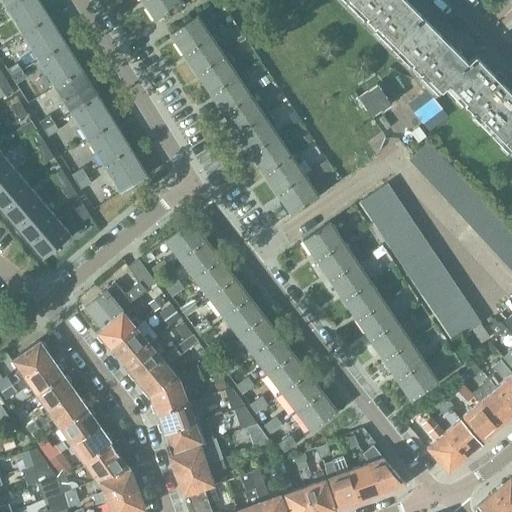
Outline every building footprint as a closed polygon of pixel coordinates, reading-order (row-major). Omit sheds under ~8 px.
[(18,0),(7,7),(23,33),(49,17),(48,17),(37,0),(18,0)] [(143,0),(156,19),(183,1),(182,0),(143,0)] [(353,0),(368,15),(367,17),(375,25),(377,23),(395,42),(422,16),(406,0),(353,0)] [(171,33),(184,53),(211,35),(204,25),(209,21),(203,11),(171,33)] [(422,16),(395,42),(414,61),(413,63),(421,71),(423,69),(442,89),(476,55),(475,54),(468,61),(449,43),(452,39),(444,31),(441,35),(422,16)] [(49,17),(23,33),(39,60),(65,43),(64,43),(49,18),(50,18),(49,17)] [(220,33),(224,40),(231,36),(226,29),(220,33)] [(184,53),(198,73),(224,55),(217,45),(222,41),(216,31),(211,35),(184,53)] [(65,43),(39,60),(55,86),(82,70),(81,69),(81,70),(65,44),(66,44),(65,43)] [(234,52),(239,59),(244,55),(239,48),(234,52)] [(198,73),(211,92),(237,75),(231,64),(236,61),(229,51),(224,55),(198,73)] [(476,55),(442,89),(450,82),(467,100),(466,102),(474,110),(476,109),(494,128),(511,110),(511,92),(502,82),(505,79),(498,71),(494,74),(476,55)] [(17,63),(7,69),(11,76),(22,70),(17,63)] [(26,77),(22,70),(11,76),(16,84),(26,77)] [(82,70),(55,86),(72,112),(98,96),(97,96),(81,71),(82,70)] [(211,92),(224,112),(251,95),(244,84),(249,81),(243,71),(237,75),(211,92)] [(5,78),(0,81),(0,87),(5,95),(13,90),(5,78)] [(224,112),(238,132),(264,115),(257,104),(262,101),(256,91),(251,95),(224,112)] [(98,96),(72,112),(88,139),(114,122),(113,122),(98,97),(98,96)] [(20,102),(12,107),(20,119),(27,114),(20,102)] [(511,110),(494,128),(511,146),(511,148),(511,149),(511,110)] [(238,132),(251,152),(277,135),(271,124),(276,121),(269,111),(264,115),(238,132)] [(49,115),(39,121),(44,129),(54,122),(49,115)] [(31,120),(19,128),(24,135),(36,128),(31,120)] [(58,130),(54,122),(44,129),(48,136),(58,130)] [(114,122),(88,139),(104,165),(130,149),(130,148),(129,148),(114,123),(114,122)] [(251,152),(264,172),(291,155),(284,144),(289,141),(283,131),(277,135),(251,152)] [(47,145),(39,133),(32,138),(39,150),(47,145)] [(410,158),(419,168),(437,151),(428,141),(410,158)] [(47,145),(39,150),(46,162),(54,157),(47,145)] [(130,149),(104,165),(121,192),(147,175),(146,174),(146,175),(130,150),(131,149),(130,149)] [(264,172),(278,192),(304,175),(297,164),(302,161),(296,151),(291,155),(264,172)] [(419,168),(428,177),(446,160),(437,151),(419,168)] [(0,182),(16,169),(3,153),(0,155),(0,182)] [(428,177),(437,187),(455,170),(446,160),(428,177)] [(76,181),(86,175),(82,168),(72,174),(76,181)] [(30,185),(16,169),(0,182),(0,209),(0,210),(0,209),(1,210),(30,185)] [(69,181),(61,169),(54,174),(61,186),(69,181)] [(437,187),(446,196),(464,180),(455,170),(437,187)] [(304,175),(278,192),(292,213),(318,196),(311,184),(316,181),(309,171),(304,175)] [(76,181),(81,189),(91,182),(86,175),(76,181)] [(446,196),(455,206),(472,189),(464,180),(446,196)] [(69,181),(61,186),(68,197),(76,193),(69,181)] [(360,201),(367,211),(394,194),(387,183),(360,201)] [(30,185),(1,210),(14,225),(14,226),(43,201),(30,185)] [(455,206),(463,215),(481,199),(472,189),(455,206)] [(367,211),(374,222),(401,205),(394,194),(367,211)] [(463,215),(472,225),(490,208),(481,199),(463,215)] [(43,201),(14,226),(27,241),(28,241),(57,217),(43,201)] [(90,216),(83,204),(75,209),(83,221),(90,216)] [(374,222),(382,233),(408,215),(401,205),(374,222)] [(472,225),(481,234),(499,218),(490,208),(472,225)] [(382,233),(389,244),(415,226),(408,215),(382,233)] [(57,217),(28,241),(42,259),(71,233),(57,217)] [(481,234),(490,244),(508,227),(499,218),(481,234)] [(165,238),(180,257),(205,238),(191,219),(165,238)] [(304,239),(317,259),(344,241),(330,221),(304,239)] [(389,244),(396,254),(422,237),(415,226),(389,244)] [(490,244),(499,253),(511,241),(511,231),(508,227),(490,244)] [(396,254),(403,265),(430,248),(422,237),(396,254)] [(180,257),(195,277),(220,257),(205,238),(180,257)] [(317,259),(330,279),(357,261),(344,241),(317,259)] [(511,241),(499,253),(508,263),(511,258),(511,241)] [(403,265),(410,276),(437,258),(430,248),(403,265)] [(195,277),(209,296),(235,276),(220,257),(195,277)] [(410,276),(417,287),(444,269),(437,258),(410,276)] [(145,290),(156,282),(138,259),(128,266),(145,290)] [(152,268),(157,275),(169,267),(164,260),(152,268)] [(330,279),(344,299),(370,281),(357,261),(330,279)] [(417,287),(425,297),(451,280),(444,269),(417,287)] [(209,296),(224,315),(249,296),(235,276),(209,296)] [(166,288),(172,296),(183,287),(178,279),(166,288)] [(425,297),(432,308),(458,291),(451,280),(425,297)] [(344,299),(357,319),(384,301),(370,281),(344,299)] [(85,307),(102,327),(122,309),(131,301),(115,282),(85,307)] [(432,308),(439,319),(466,301),(458,291),(432,308)] [(224,315),(238,334),(264,315),(249,296),(224,315)] [(180,307),(185,315),(197,306),(192,299),(180,307)] [(357,319),(371,339),(397,321),(384,301),(357,319)] [(439,319),(446,330),(473,312),(466,301),(439,319)] [(110,347),(136,326),(140,323),(135,316),(131,319),(122,309),(102,327),(97,331),(98,333),(97,336),(102,341),(105,341),(110,347)] [(163,319),(168,326),(180,316),(176,310),(163,319)] [(473,312),(446,330),(453,340),(480,323),(473,312)] [(238,334),(253,353),(279,334),(264,315),(238,334)] [(511,333),(511,317),(511,316),(503,323),(511,333)] [(194,327),(200,334),(211,326),(206,319),(194,327)] [(371,339),(384,359),(411,341),(397,321),(371,339)] [(184,322),(179,326),(185,335),(191,331),(184,322)] [(490,336),(481,323),(472,328),(481,342),(490,336)] [(118,357),(124,363),(153,339),(148,332),(144,335),(136,326),(110,347),(111,349),(110,351),(115,357),(118,357)] [(146,395),(150,394),(180,378),(168,364),(172,361),(197,340),(193,334),(166,354),(162,357),(136,379),(143,386),(141,389),(146,395)] [(253,353),(268,373),(293,353),(279,334),(253,353)] [(208,347),(214,354),(225,346),(220,338),(208,347)] [(136,378),(136,379),(162,357),(155,348),(159,345),(153,339),(124,363),(129,370),(128,373),(133,379),(136,378)] [(20,379),(52,357),(46,350),(48,346),(44,341),(40,341),(39,340),(12,359),(20,370),(15,373),(20,379)] [(384,359),(398,379),(424,361),(411,341),(384,359)] [(268,373),(282,392),(308,372),(293,353),(268,373)] [(36,393),(64,374),(63,373),(64,369),(60,364),(57,364),(52,357),(20,379),(1,393),(7,401),(19,392),(18,391),(29,383),(36,393)] [(222,366),(227,373),(239,365),(234,358),(222,366)] [(424,361),(398,379),(411,399),(438,381),(424,361)] [(504,380),(495,387),(511,406),(511,372),(502,361),(494,368),(504,380)] [(282,392),(297,411),(322,392),(308,372),(282,392)] [(44,413),(76,391),(70,384),(71,380),(68,375),(64,375),(64,374),(36,393),(43,403),(39,406),(44,413)] [(236,385),(241,393),(253,384),(248,377),(236,385)] [(156,412),(157,413),(188,402),(180,379),(180,378),(150,394),(151,396),(153,402),(151,404),(153,411),(156,412)] [(472,394),(479,402),(501,427),(503,425),(506,425),(510,421),(510,419),(511,417),(511,406),(495,387),(495,388),(488,380),(472,394)] [(60,427),(87,408),(86,406),(88,403),(84,398),(81,398),(76,391),(44,413),(30,423),(26,426),(32,435),(43,427),(42,425),(53,417),(60,427)] [(243,405),(233,391),(226,394),(232,408),(243,405)] [(322,392),(297,411),(312,430),(337,411),(322,392)] [(250,405),(255,412),(267,404),(262,396),(250,405)] [(501,427),(479,402),(469,410),(459,398),(452,404),(484,442),(492,435),(494,435),(499,431),(499,429),(501,427)] [(160,431),(163,431),(195,420),(191,410),(196,408),(193,400),(188,402),(157,413),(160,422),(158,424),(160,431)] [(244,405),(234,409),(242,429),(257,423),(244,405)] [(61,452),(67,447),(99,425),(94,417),(95,414),(92,409),(88,409),(87,408),(60,427),(67,437),(45,453),(50,459),(61,452)] [(24,415),(30,423),(37,418),(31,410),(24,415)] [(453,424),(443,432),(465,458),(466,457),(469,457),(474,453),(474,450),(482,444),(454,411),(447,417),(453,424)] [(264,425),(270,432),(281,424),(276,416),(264,425)] [(166,446),(168,454),(199,443),(202,441),(195,420),(163,431),(167,443),(166,446)] [(465,458),(443,432),(432,420),(425,425),(436,438),(426,447),(448,473),(465,458)] [(76,450),(84,461),(111,442),(110,440),(111,437),(108,432),(104,432),(99,425),(67,447),(72,453),(76,450)] [(259,426),(249,430),(254,446),(269,441),(259,426)] [(278,444),(283,451),(295,443),(290,435),(278,444)] [(356,445),(353,436),(347,438),(350,447),(356,445)] [(97,479),(100,478),(129,468),(119,453),(120,450),(117,444),(113,445),(111,442),(84,461),(97,479)] [(354,453),(359,462),(381,451),(377,442),(354,453)] [(168,454),(176,475),(206,464),(199,443),(168,454)] [(330,453),(326,443),(318,447),(321,457),(330,453)] [(29,451),(34,465),(43,461),(40,453),(37,448),(29,451)] [(67,460),(61,452),(50,459),(50,460),(51,460),(56,468),(67,460)] [(294,457),(297,465),(306,461),(303,453),(294,457)] [(382,457),(369,462),(380,494),(406,484),(382,457)] [(34,465),(39,481),(55,474),(45,459),(43,461),(34,465)] [(369,462),(349,470),(360,501),(362,500),(364,501),(370,499),(371,497),(380,494),(369,462)] [(176,475),(183,495),(204,488),(203,488),(213,484),(206,464),(176,475)] [(258,467),(248,471),(262,511),(286,511),(280,494),(267,499),(259,476),(261,475),(258,467)] [(97,503),(107,499),(138,488),(131,468),(129,468),(100,478),(105,491),(94,495),(97,503)] [(360,501),(349,470),(328,477),(339,509),(360,501)] [(262,511),(248,471),(239,475),(241,482),(243,481),(247,491),(244,492),(249,505),(238,509),(239,511),(262,511)] [(318,481),(304,486),(313,511),(331,511),(336,510),(323,473),(316,476),(318,481)] [(55,474),(39,481),(45,498),(65,492),(57,476),(55,474)] [(313,511),(304,486),(292,490),(286,474),(278,477),(284,493),(290,511),(313,511)] [(496,489),(494,491),(511,511),(511,478),(510,476),(503,483),(501,483),(496,487),(496,489)] [(213,485),(204,488),(208,502),(218,498),(213,485)] [(65,492),(69,507),(80,503),(75,488),(65,492)] [(138,488),(107,499),(111,511),(136,511),(145,509),(138,488)] [(204,488),(183,495),(188,511),(212,511),(208,502),(204,488)] [(511,511),(494,491),(477,505),(483,511),(511,511)] [(53,497),(57,508),(67,505),(63,493),(53,497)]
